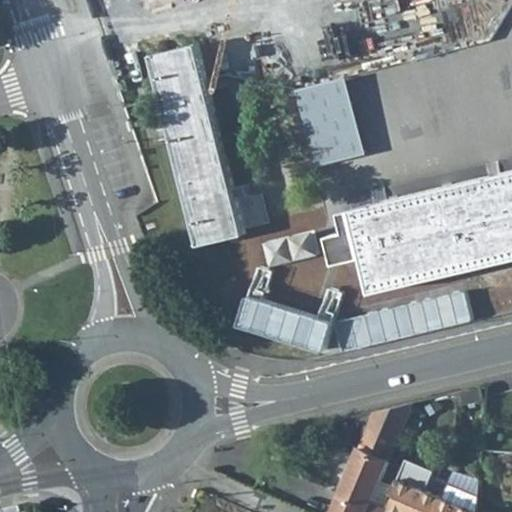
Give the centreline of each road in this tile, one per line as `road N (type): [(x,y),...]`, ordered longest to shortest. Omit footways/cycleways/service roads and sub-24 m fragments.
road 1 (residential): [(159,349),(73,150)]
road 2 (residential): [(73,150),(104,289),(93,350)]
road 3 (tertiary): [(186,429),(366,382)]
road 4 (tertiary): [(366,382),(258,392),(184,376)]
road 5 (tertiary): [(511,347),(366,382)]
road 6 (residential): [(171,451),(209,479),(283,511)]
